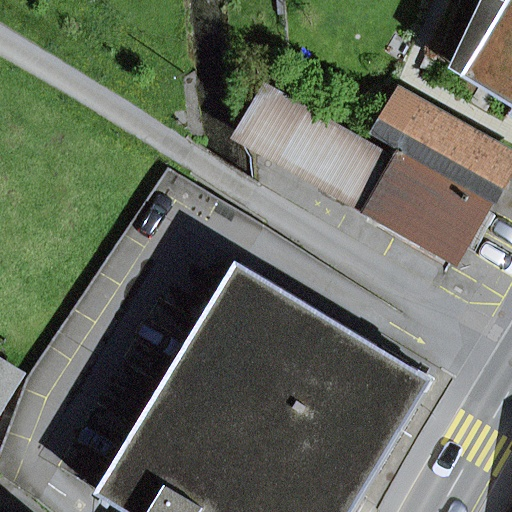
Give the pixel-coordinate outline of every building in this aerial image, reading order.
[(486,0),(454,70),(467,77),(511,3),(506,0),(486,0)] [(511,2),(511,3),(467,77),(511,104),(511,2)] [(240,136),(457,260),(511,164),(511,160),(405,99),(382,138),(404,151),(398,162),(268,88),(240,136)] [(358,511),(437,381),(242,264),(103,495),(130,511),(358,511)] [(0,412),(23,376),(0,361),(0,412)]
